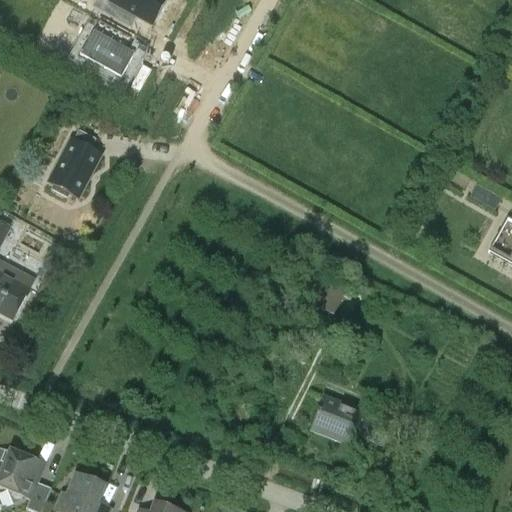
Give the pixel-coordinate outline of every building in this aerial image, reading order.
[(130,31),(131,30),(127,28),(131,19),(135,21),(137,19),(152,28),(167,0),(96,0),(91,9),(130,31)] [(99,23),(78,60),(121,83),(135,57),(125,51),(131,41),(99,23)] [(95,142),(78,133),(73,143),(71,143),(49,185),(53,188),(51,192),(67,200),(69,196),(77,200),(100,158),(90,152),(95,142)] [(495,214),(502,202),(477,188),(470,200),(495,214)] [(0,251),(12,229),(0,222),(0,251)] [(311,308),(334,317),(348,282),(325,273),(311,308)] [(0,313),(13,320),(29,290),(0,274),(0,313)] [(385,451),(394,427),(324,399),(310,433),(353,450),(357,440),(385,451)] [(0,490),(7,493),(13,506),(26,501),(30,502),(40,478),(34,476),(31,469),(33,463),(9,453),(9,454),(0,450),(0,490)] [(110,511),(97,506),(104,489),(75,477),(66,497),(61,495),(54,511),(110,511)]
